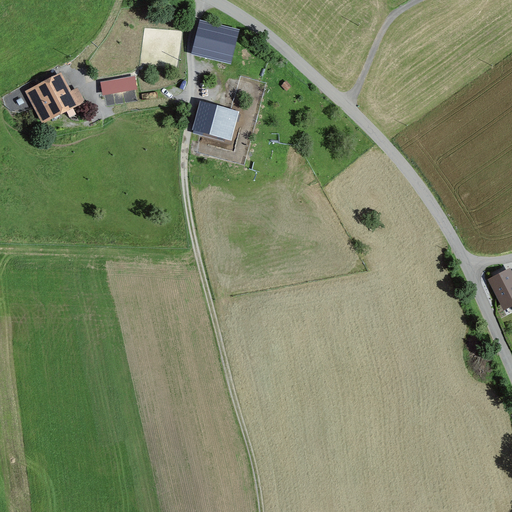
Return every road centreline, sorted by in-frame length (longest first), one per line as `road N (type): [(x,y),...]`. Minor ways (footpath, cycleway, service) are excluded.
road 1 (track): [(188,96),(178,175),(232,412),(254,462),(258,511)]
road 2 (unclassified): [(211,0),(264,34),(384,145),(470,273)]
